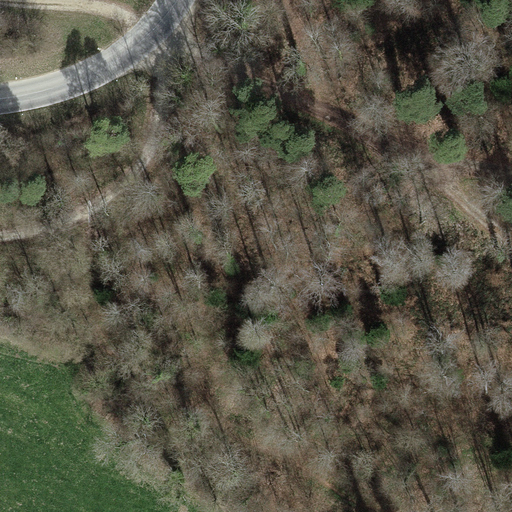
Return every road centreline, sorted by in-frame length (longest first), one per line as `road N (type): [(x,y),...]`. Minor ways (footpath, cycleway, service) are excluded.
road 1 (track): [(511,239),(401,153),(147,31)]
road 2 (track): [(147,31),(163,108),(140,166),(74,216),(0,235)]
road 3 (secondary): [(171,0),(94,75),(0,101)]
road 4 (track): [(147,31),(106,8),(0,0)]
